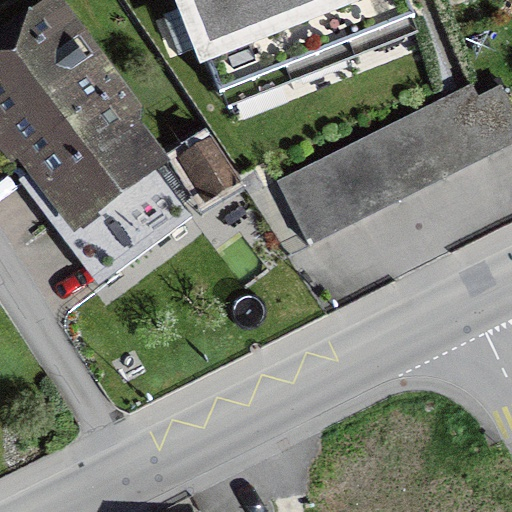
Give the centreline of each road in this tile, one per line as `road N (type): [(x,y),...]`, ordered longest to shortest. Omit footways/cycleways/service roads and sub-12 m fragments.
road 1 (tertiary): [(132,474),(474,298)]
road 2 (residential): [(132,474),(0,267)]
